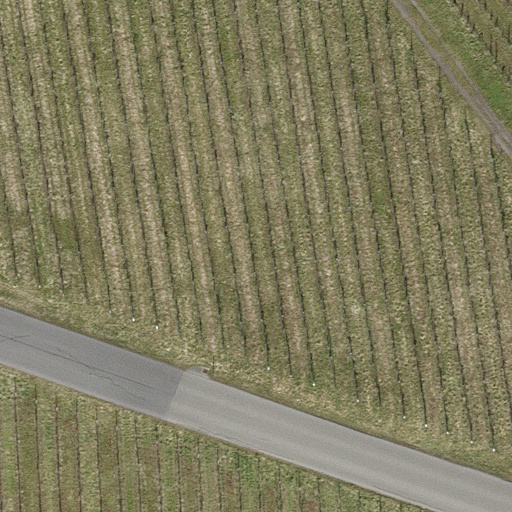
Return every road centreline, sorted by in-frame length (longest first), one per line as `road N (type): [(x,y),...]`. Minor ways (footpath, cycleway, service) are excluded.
road 1 (tertiary): [(0,334),(511,506)]
road 2 (track): [(402,0),(511,148)]
